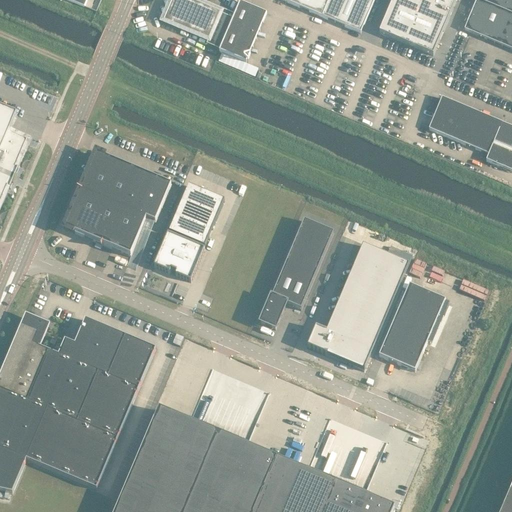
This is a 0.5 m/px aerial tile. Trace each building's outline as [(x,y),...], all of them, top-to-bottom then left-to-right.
[(172,0),(164,21),(209,40),(211,33),(224,39),(220,50),(219,51),(246,62),(267,13),(240,2),(235,14),(228,11),(213,4),(203,0),(172,0)] [(282,0),(322,17),(361,33),(374,0),(282,0)] [(393,0),(379,32),(433,55),(450,16),(456,0),(393,0)] [(511,0),(474,0),(476,1),(469,19),(468,19),(467,22),(467,23),(464,31),(465,31),(511,50),(511,0)] [(429,129),(489,154),(486,161),(511,171),(511,127),(439,97),(442,99),(429,129)] [(0,108),(0,173),(15,179),(16,175),(18,170),(16,169),(13,168),(23,143),(8,136),(9,133),(10,130),(17,115),(0,108)] [(95,159),(67,224),(70,231),(131,257),(146,219),(155,223),(171,186),(102,156),(95,159)] [(0,198),(5,186),(8,188),(10,189),(12,184),(13,184),(15,179),(0,173),(0,198)] [(168,234),(154,266),(170,273),(171,270),(177,272),(175,275),(191,282),(205,249),(203,249),(204,247),(205,247),(224,201),(189,186),(169,232),(170,233),(170,235),(168,234)] [(275,330),(286,304),(301,310),(334,233),(304,220),(261,324),(275,330)] [(364,371),(409,265),(387,255),(363,245),(327,332),(316,328),(308,347),(364,371)] [(446,300),(409,285),(379,356),(415,372),(446,300)] [(48,326),(42,323),(42,322),(42,321),(41,321),(41,320),(40,320),(39,320),(38,320),(38,321),(37,321),(32,319),(31,319),(1,390),(0,389),(0,491),(12,494),(26,460),(96,490),(156,349),(85,319),(75,344),(73,349),(63,345),(58,355),(41,348),(39,347),(48,326)] [(184,337),(176,334),(172,343),(180,346),(184,337)] [(159,410),(116,511),(393,511),(395,509),(364,496),(336,484),(307,472),(246,447),(190,423),(159,410)] [(511,511),(511,488),(501,511),(511,511)]
